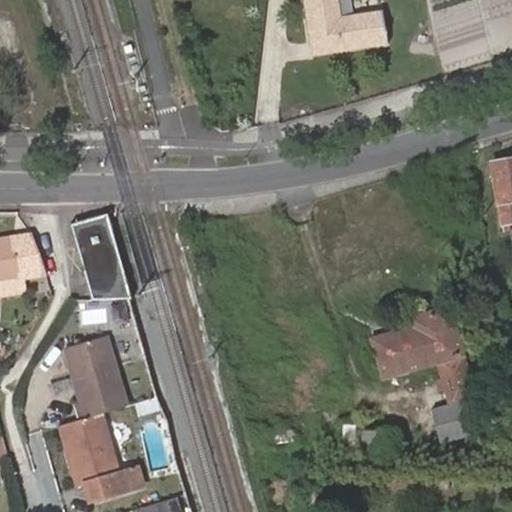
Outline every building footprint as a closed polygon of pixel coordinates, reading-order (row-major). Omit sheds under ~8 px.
[(339,0),(304,0),(314,54),(385,43),(380,11),(342,16),(339,0)] [(511,159),(491,163),(497,201),(511,199),(511,159)] [(511,225),(511,199),(497,201),(502,226),(511,225)] [(109,216),(73,226),(97,301),(135,301),(109,216)] [(28,224),(0,232),(11,270),(39,262),(28,224)] [(0,232),(0,273),(11,270),(0,232)] [(11,270),(0,273),(0,289),(16,285),(11,270)] [(447,307),(410,317),(413,326),(371,337),(383,377),(461,355),(447,307)] [(102,417),(128,409),(107,342),(68,353),(83,406),(79,408),(83,422),(102,417)] [(472,398),(434,409),(448,458),(486,447),(472,398)] [(83,422),(62,428),(79,491),(87,488),(92,505),(143,490),(138,473),(120,479),(102,417),(83,422)] [(407,456),(409,432),(364,428),(362,452),(407,456)] [(292,429),(266,432),(268,444),(293,441),(292,429)] [(141,511),(180,511),(176,497),(140,508),(141,511)]
